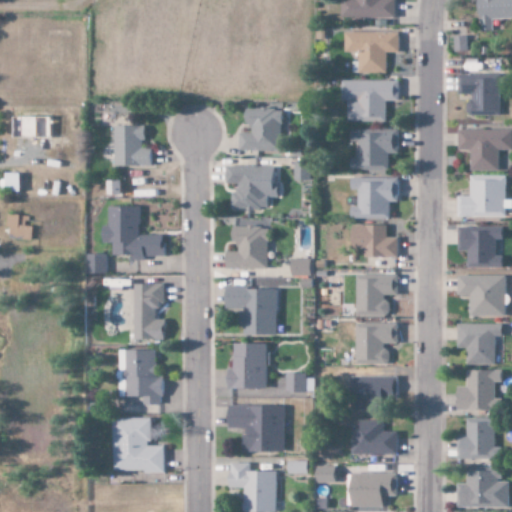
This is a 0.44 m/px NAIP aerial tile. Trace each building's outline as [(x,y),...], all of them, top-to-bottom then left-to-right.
[(392,0),(339,0),(340,18),(393,18),(392,0)] [(511,0),(475,0),(477,31),(491,31),(491,19),(511,18),(511,0)] [(384,73),(384,53),(396,52),(396,33),(342,33),(343,53),(356,53),(356,63),(351,63),(351,74),(384,73)] [(465,36),(452,37),(452,51),(465,51),(465,36)] [(497,116),(498,75),(456,75),(456,97),(465,97),(464,116),(497,116)] [(396,81),(339,82),(340,102),(345,102),(346,123),(384,122),(384,101),(397,101),(396,81)] [(236,151),(281,151),(282,109),(245,109),(245,134),(236,134),(236,151)] [(112,167),(149,167),(148,149),(142,149),(142,126),(112,126),(112,167)] [(396,130),(377,130),(377,132),(348,132),(348,141),(356,141),(356,159),(348,159),(348,172),(386,172),(386,154),(396,154),(396,130)] [(510,130),(455,131),(456,151),(468,150),(468,171),(496,171),(495,150),(511,150),(510,130)] [(292,181),(308,181),(308,162),(292,161),(292,181)] [(229,210),(265,209),(265,197),(275,197),(275,183),(271,183),(271,167),(223,167),(223,185),(234,185),(234,193),(229,193),(229,210)] [(17,173),(1,173),(1,192),(17,192),(17,173)] [(455,217),(503,218),(503,176),(467,175),(467,197),(456,196),(455,217)] [(396,179),(348,178),(348,190),(356,190),(355,207),(348,207),(348,219),(387,220),(387,202),(396,202),(396,179)] [(138,206),(106,207),(106,226),(99,226),(100,243),(110,243),(110,255),(130,255),(130,261),(142,261),(142,257),(162,256),(162,235),(138,236),(138,206)] [(27,217),(7,215),(5,237),(30,239),(31,226),(26,226),(27,217)] [(363,257),(394,258),(395,238),(384,238),(385,226),(349,225),(349,249),(363,250),(363,257)] [(223,269),(266,269),(266,227),(231,227),(231,252),(223,252),(223,269)] [(500,228),(457,227),(456,251),(466,251),(465,268),(499,269),(499,257),(493,256),(493,240),(499,240),(500,228)] [(105,254),(85,255),(86,274),(106,273),(105,254)] [(288,276),(308,277),(308,260),(289,260),(288,276)] [(354,275),(353,316),(386,316),(386,295),(396,295),(396,275),(354,275)] [(455,296),(468,296),(468,317),(502,318),(503,277),(456,276),(455,296)] [(162,284),(132,285),(133,341),(164,340),(164,320),(154,320),(154,306),(162,306),(162,284)] [(275,289),(222,288),(222,309),(237,310),(237,327),(241,327),(241,335),(274,336),(275,289)] [(386,364),(386,344),(396,344),(395,323),(354,324),(354,365),(386,364)] [(499,336),(499,325),(455,324),(455,348),(464,349),(464,365),(492,366),(493,336),(499,336)] [(231,368),(225,368),(224,389),(264,389),(264,344),(231,343),(231,368)] [(500,383),(500,370),(465,371),(465,387),(454,387),(455,411),(492,410),(492,383),(500,383)] [(305,374),(286,373),(285,393),(304,394),(305,374)] [(395,377),(350,377),(349,410),(376,411),(376,400),(395,401),(395,377)] [(283,407),(226,406),(226,429),(241,429),(241,452),(282,453),(283,407)] [(455,435),(455,460),(494,460),(494,419),(464,418),(464,436),(455,435)] [(112,472),(163,473),(163,446),(150,446),(151,419),(112,419),(112,472)] [(395,454),(395,432),(382,433),(382,421),(349,422),(350,455),(395,454)] [(306,461),(286,462),(286,474),(306,474),(306,461)] [(274,511),(275,472),(249,471),(249,464),(227,463),(226,489),(242,489),(241,511),(274,511)] [(333,484),(333,467),(313,467),(313,484),(333,484)] [(506,508),(506,482),(499,482),(499,467),(464,468),(465,484),(455,484),(455,509),(506,508)] [(348,508),(381,507),(381,497),(395,496),(394,473),(347,474),(348,508)]
